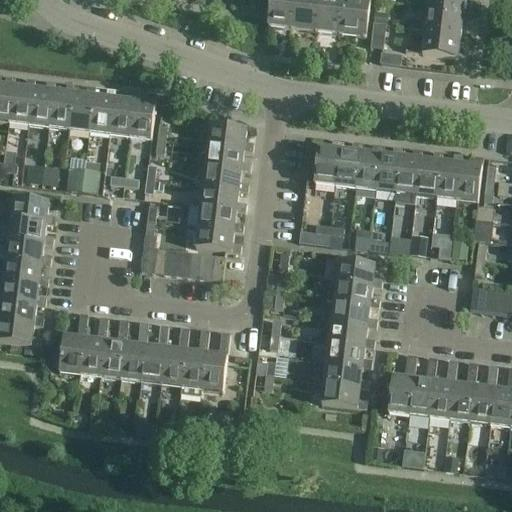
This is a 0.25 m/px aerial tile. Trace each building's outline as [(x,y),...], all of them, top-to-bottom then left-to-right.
[(293,33),(296,0),(272,0),(269,30),(293,33)] [(317,36),(320,0),(296,0),(293,33),(317,36)] [(340,39),(345,2),(329,0),(320,0),(317,36),(340,39)] [(344,0),(345,2),(340,39),(365,41),(369,0),(344,0)] [(414,0),(411,0),(411,8),(427,10),(463,14),(464,0),(416,0),(417,0),(414,0)] [(460,38),(463,14),(427,10),(425,26),(409,23),(408,32),(424,34),(460,38)] [(374,26),(387,28),(388,16),(375,15),(374,26)] [(383,53),(386,29),(373,28),(370,52),(383,53)] [(457,62),(460,38),(424,34),(423,49),(406,47),(405,56),(422,58),(457,62)] [(400,69),(402,59),(381,56),(380,67),(400,69)] [(0,125),(9,127),(13,90),(14,82),(6,81),(5,89),(0,88),(0,125)] [(29,129),(34,93),(34,84),(26,83),(25,92),(13,90),(9,127),(29,129)] [(49,132),(54,95),(55,87),(46,86),(45,94),(34,93),(29,129),(49,132)] [(69,134),(74,98),(75,89),(66,88),(65,97),(54,95),(49,132),(69,134)] [(90,137),(94,100),(95,92),(86,91),(85,99),(74,98),(69,134),(90,137)] [(110,139),(114,103),(115,94),(107,93),(106,102),(94,100),(90,137),(110,139)] [(131,142),(135,106),(136,97),(127,96),(126,104),(114,103),(110,139),(131,142)] [(135,106),(131,142),(151,144),(157,100),(147,98),(146,107),(135,106)] [(207,150),(244,155),(253,156),(253,148),(245,147),(247,134),(210,129),(207,150)] [(157,144),(166,145),(167,131),(159,130),(157,144)] [(164,159),(166,145),(157,144),(155,158),(164,159)] [(336,190),(340,154),(341,145),(332,144),(331,153),(318,152),(314,188),(336,190)] [(356,193),(360,157),(361,148),(352,147),(351,156),(340,154),(336,190),(356,193)] [(376,195),(380,159),(381,150),(373,149),(371,158),(360,157),(356,193),(376,195)] [(242,167),(244,155),(207,150),(205,171),(241,175),(250,176),(251,168),(242,167)] [(396,197),(400,161),(401,153),(393,152),(392,160),(380,159),(376,195),(396,197)] [(416,200),(420,163),(421,155),(413,154),(412,162),(400,161),(396,197),(397,197),(396,207),(415,209),(416,200)] [(6,155),(4,167),(14,169),(16,156),(6,155)] [(437,202),(441,166),(442,157),(433,156),(432,165),(420,163),(416,200),(437,202)] [(457,204),(461,168),(462,160),(454,159),(453,167),(441,166),(437,202),(457,204)] [(461,168),(457,204),(478,207),(482,170),(483,162),(473,161),(473,170),(461,168)] [(4,167),(3,176),(16,177),(17,169),(14,169),(4,167)] [(146,184),(155,185),(156,171),(148,170),(146,184)] [(486,184),(493,185),(495,171),(487,170),(486,184)] [(42,188),(44,173),(29,171),(29,179),(28,187),(42,188)] [(240,188),(241,175),(205,171),(203,191),(239,195),(247,196),(248,189),(240,188)] [(82,197),(85,174),(69,172),(67,195),(82,197)] [(44,173),(42,188),(56,190),(57,174),(44,173)] [(85,174),(82,197),(98,199),(101,176),(85,174)] [(125,191),(126,183),(111,181),(110,189),(125,191)] [(134,192),(138,193),(139,184),(126,183),(125,191),(123,202),(133,203),(134,192)] [(155,185),(146,184),(145,198),(153,199),(154,193),(155,185)] [(492,199),(493,185),(486,184),(484,198),(492,199)] [(155,185),(154,193),(163,194),(164,186),(155,185)] [(237,208),(239,195),(203,191),(200,211),(236,216),(245,217),(246,209),(237,208)] [(10,224),(46,228),(55,229),(56,221),(47,220),(49,207),(13,202),(10,224)] [(477,211),(476,224),(484,225),(485,211),(477,210),(477,211)] [(147,225),(155,226),(157,212),(149,211),(147,225)] [(235,228),(236,216),(200,211),(198,231),(234,236),(242,237),(243,229),(235,228)] [(45,240),(46,228),(10,224),(8,244),(44,249),(53,250),(54,241),(45,240)] [(474,239),(473,244),(478,245),(491,246),(491,243),(493,226),(492,226),(484,225),(476,224),(476,225),(474,239)] [(154,240),(155,226),(147,225),(145,239),(154,240)] [(329,240),(330,231),(316,229),(315,237),(315,238),(329,240)] [(232,249),(234,236),(198,231),(195,252),(240,258),(241,249),(232,249)] [(330,231),(329,240),(343,241),(344,232),(330,231)] [(356,234),(356,241),(370,243),(371,236),(356,234)] [(300,235),(299,246),(328,250),(329,240),(315,238),(315,237),(300,235)] [(370,243),(370,244),(382,246),(383,246),(385,238),(371,236),(370,243)] [(438,238),(436,260),(450,261),(452,240),(438,238)] [(409,255),(409,259),(426,261),(428,241),(411,239),(411,244),(410,249),(409,255)] [(329,240),(328,250),(342,252),(343,241),(329,240)] [(370,244),(370,243),(356,241),(355,253),(369,255),(370,244)] [(43,260),(44,249),(8,244),(5,264),(41,269),(50,270),(51,261),(43,260)] [(370,244),(369,255),(376,256),(389,257),(389,246),(383,246),(382,246),(370,244)] [(451,261),(467,263),(469,246),(453,245),(451,261)] [(154,278),(157,253),(144,251),(141,276),(154,278)] [(476,265),(484,266),(486,252),(477,251),(476,265)] [(168,280),(171,255),(157,253),(154,278),(168,280)] [(181,281),(184,256),(171,255),(168,280),(181,281)] [(195,283),(198,258),(184,256),(181,281),(195,283)] [(208,285),(211,260),(198,258),(195,283),(208,285)] [(287,273),(289,258),(281,258),(279,272),(287,273)] [(211,260),(208,285),(222,286),(225,261),(211,260)] [(40,281),(41,269),(5,264),(3,285),(39,289),(48,290),(49,282),(40,281)] [(336,287),(372,291),(381,292),(382,284),(374,282),(375,270),(339,265),(336,287)] [(483,280),(484,266),(476,265),(474,279),(483,280)] [(38,301),(39,289),(3,285),(0,305),(37,309),(45,310),(46,302),(38,301)] [(276,299),(284,300),(286,286),(277,285),(277,289),(276,299)] [(265,297),(265,298),(276,299),(277,289),(266,287),(265,297)] [(371,302),(372,291),(336,287),(334,307),(370,311),(378,312),(379,304),(371,302)] [(483,319),(486,294),(473,292),(469,317),(483,319)] [(496,321),(500,296),(486,294),(483,319),(496,321)] [(510,322),(511,306),(511,297),(500,296),(496,321),(510,322)] [(265,298),(263,312),(274,313),(276,299),(265,298)] [(282,314),(284,300),(276,299),(274,313),(282,314)] [(35,321),(37,309),(0,305),(0,308),(0,325),(34,330),(43,331),(44,322),(35,321)] [(368,323),(370,311),(334,307),(331,327),(367,331),(376,333),(377,324),(368,323)] [(81,379),(85,343),(88,320),(79,320),(77,342),(63,340),(59,376),(81,379)] [(101,381),(105,345),(108,323),(100,322),(97,344),(85,343),(81,379),(101,381)] [(121,384),(126,348),(128,325),(120,324),(117,347),(105,345),(101,381),(121,384)] [(33,341),(34,330),(0,325),(0,346),(33,350),(40,351),(41,342),(33,341)] [(270,340),(279,341),(281,326),(272,326),(270,340)] [(141,386),(146,350),(149,328),(140,327),(137,349),(126,348),(121,384),(141,386)] [(366,343),(367,331),(331,327),(329,347),(365,352),(374,353),(375,344),(366,343)] [(162,389),(166,353),(169,330),(160,329),(158,352),(146,350),(141,386),(162,389)] [(182,391),(186,355),(189,333),(181,332),(178,354),(166,353),(162,389),(182,391)] [(202,394),(207,358),(209,335),(201,334),(198,357),(186,355),(182,391),(202,394)] [(207,358),(202,394),(223,396),(230,338),(221,337),(218,359),(207,358)] [(277,355),(279,341),(270,340),(268,354),(277,355)] [(363,363),(365,352),(329,347),(326,367),(362,372),(371,373),(372,364),(363,363)] [(409,419),(414,383),(416,361),(408,360),(405,382),(392,380),(388,417),(409,419)] [(429,422),(434,386),(437,363),(429,362),(425,384),(414,383),(409,419),(429,422)] [(257,365),(255,378),(265,380),(267,366),(257,365)] [(449,424),(454,388),(457,366),(449,365),(446,387),(434,386),(429,422),(449,424)] [(265,380),(274,381),(276,367),(267,366),(265,380)] [(361,384),(362,372),(326,367),(324,388),(360,393),(368,394),(369,384),(361,384)] [(470,427),(474,391),(477,369),(469,367),(466,390),(454,388),(449,424),(470,427)] [(490,429),(495,393),(497,371),(489,370),(486,392),(474,391),(470,427),(490,429)] [(511,432),(511,420),(511,372),(509,372),(506,395),(495,393),(490,429),(511,432)] [(272,395),(274,381),(265,380),(264,393),(272,395)] [(358,404),(360,393),(324,388),(321,408),(366,414),(367,405),(358,404)] [(239,434),(226,434),(226,446),(239,446),(239,434)] [(372,450),(370,463),(383,465),(385,452),(372,450)] [(444,475),(444,476),(456,477),(457,477),(458,462),(446,460),(446,463),(444,475)]
